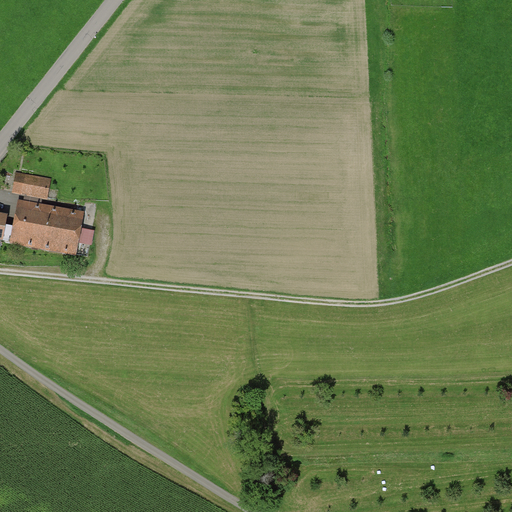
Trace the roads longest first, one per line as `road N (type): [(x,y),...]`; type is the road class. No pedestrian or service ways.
road 1 (track): [(0,271),(348,304),(426,294),(511,261)]
road 2 (track): [(255,511),(0,349)]
road 3 (unclassified): [(113,0),(0,144)]
